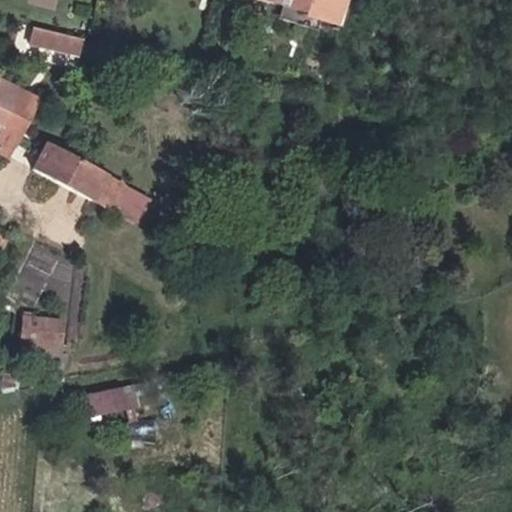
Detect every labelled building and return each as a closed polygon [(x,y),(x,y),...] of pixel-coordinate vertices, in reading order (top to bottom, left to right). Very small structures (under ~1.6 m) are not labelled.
[(251,0),(298,17),(303,0),(251,0)] [(22,47),(55,51),(58,36),(24,29),(22,47)] [(0,96),(0,134),(18,102),(2,92),(0,96)] [(97,217),(114,182),(32,140),(16,172),(97,217)] [(97,217),(119,228),(135,195),(114,182),(97,217)] [(49,330),(8,326),(4,361),(45,365),(49,330)] [(39,405),(52,400),(57,365),(45,365),(39,405)] [(70,420),(126,407),(120,388),(103,392),(100,386),(65,397),(70,420)]
